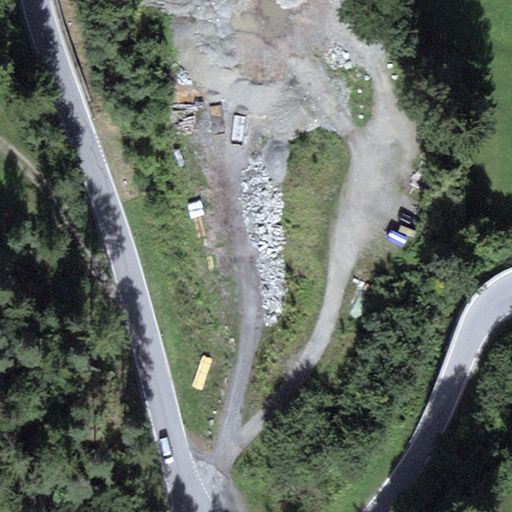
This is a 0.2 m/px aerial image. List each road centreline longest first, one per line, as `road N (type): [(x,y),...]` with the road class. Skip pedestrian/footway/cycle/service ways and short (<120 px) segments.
road 1 (tertiary): [(197,511),(36,0)]
road 2 (tertiary): [(511,292),(472,327),(428,434),(378,511)]
